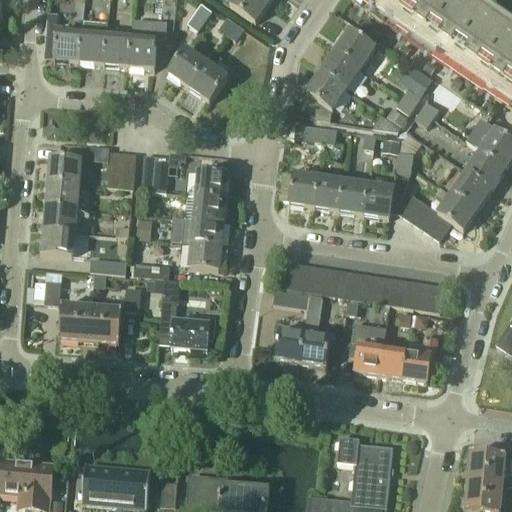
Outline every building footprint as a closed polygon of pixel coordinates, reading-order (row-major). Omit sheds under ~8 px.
[(257,0),(236,0),(229,11),(254,29),(269,8),(257,0)] [(257,0),(269,8),(274,0),(257,0)] [(511,34),(461,0),(354,0),(351,4),(511,114),(511,34)] [(211,18),(201,10),(187,30),(197,38),(211,18)] [(48,19),(44,65),(53,65),(56,35),(57,35),(59,35),(60,20),(48,19)] [(217,35),(226,41),(234,29),(226,23),(217,35)] [(367,24),(361,31),(372,39),(377,31),(367,24)] [(234,29),(226,41),(234,47),(243,35),(234,29)] [(378,32),(373,40),(380,44),(385,37),(378,32)] [(53,65),(53,67),(80,70),(82,37),(59,35),(57,35),(56,35),(53,65)] [(349,36),(335,56),(362,74),(376,54),(349,36)] [(82,37),(80,70),(105,72),(107,39),(82,37)] [(107,39),(105,72),(130,74),(132,42),(107,39)] [(130,74),(155,76),(157,44),(132,41),(132,42),(130,74)] [(404,49),(398,57),(405,62),(410,54),(404,49)] [(167,79),(188,94),(206,68),(185,53),(167,79)] [(335,56),(321,76),(348,95),(362,74),(335,56)] [(429,67),(424,74),(431,79),(436,72),(429,67)] [(206,68),(188,94),(209,109),(228,83),(206,68)] [(433,86),(410,70),(404,80),(426,95),(433,86)] [(309,117),(308,124),(329,127),(331,118),(332,119),(348,95),(321,76),(305,99),(309,102),(302,111),(309,117)] [(457,82),(451,89),(458,94),(463,86),(457,82)] [(437,85),(427,100),(448,114),(458,99),(437,85)] [(403,102),(415,110),(420,103),(408,95),(403,102)] [(396,113),(408,121),(415,110),(403,102),(396,113)] [(488,106),(482,113),(489,118),(495,111),(488,106)] [(426,108),(417,120),(430,128),(438,116),(426,108)] [(392,114),(386,123),(400,132),(406,124),(392,114)] [(373,131),(372,134),(396,138),(400,132),(386,123),(381,119),(373,131)] [(426,134),(430,128),(417,120),(414,125),(426,134)] [(293,145),(322,149),(323,135),(295,131),(293,145)] [(323,135),(322,149),(334,151),(336,137),(323,135)] [(511,148),(493,136),(478,157),(506,174),(511,165),(511,148)] [(373,156),(375,142),(365,141),(363,155),(373,156)] [(478,157),(464,178),(491,195),(506,174),(478,157)] [(107,193),(120,194),(122,160),(109,158),(107,193)] [(397,167),(411,176),(413,160),(398,158),(397,167)] [(122,160),(120,194),(132,195),(135,161),(122,160)] [(143,161),(140,196),(152,198),(153,187),(156,162),(143,161)] [(153,187),(152,198),(165,199),(169,164),(156,162),(153,187)] [(50,163),(48,188),(80,191),(82,166),(50,163)] [(397,167),(395,180),(411,182),(411,176),(397,167)] [(196,177),(194,202),(226,205),(228,180),(196,177)] [(464,178),(450,199),(477,216),(491,195),(464,178)] [(289,211),(311,214),(317,182),(293,179),(289,211)] [(317,182),(311,214),(338,218),(343,186),(317,182)] [(343,186),(338,218),(364,222),(368,190),(343,186)] [(48,188),(46,213),(78,216),(80,191),(48,188)] [(368,190),(364,222),(389,226),(394,194),(368,190)] [(436,218),(451,229),(462,237),(477,216),(450,199),(436,218)] [(188,201),(185,226),(191,226),(223,229),(226,205),(188,201)] [(438,247),(451,229),(436,218),(411,201),(398,219),(438,247)] [(46,213),(44,236),(76,239),(78,216),(46,213)] [(136,245),(149,247),(151,225),(138,224),(136,245)] [(191,226),(189,251),(221,254),(223,229),(191,226)] [(115,242),(128,244),(129,233),(116,232),(115,242)] [(42,260),(73,263),(76,239),(44,236),(42,260)] [(189,251),(187,274),(219,277),(221,254),(189,251)] [(89,278),(125,281),(126,268),(90,265),(89,278)] [(134,269),(132,282),(168,286),(169,272),(134,269)] [(290,269),(287,295),(298,297),(302,271),(290,269)] [(302,271),(298,297),(310,299),(312,289),(314,273),(302,271)] [(312,289),(310,299),(310,303),(321,305),(322,301),(326,275),(314,273),(312,289)] [(326,275),(322,301),(333,303),(335,289),(337,277),(326,275)] [(335,289),(333,303),(345,305),(349,278),(337,277),(335,289)] [(46,278),(46,288),(60,289),(61,289),(62,279),(61,279),(47,278),(46,278)] [(349,278),(345,305),(357,306),(361,280),(349,278)] [(361,280),(357,306),(368,308),(371,289),(372,282),(361,280)] [(371,289),(368,308),(380,310),(383,289),(384,284),(372,282),(371,289)] [(383,289),(380,310),(390,312),(392,312),(396,289),(396,286),(384,284),(383,289)] [(147,285),(146,295),(162,297),(163,287),(147,285)] [(161,309),(159,349),(171,349),(171,355),(207,358),(208,343),(213,343),(215,324),(192,322),(192,328),(175,327),(175,326),(176,310),(178,310),(180,287),(177,287),(165,286),(163,286),(163,287),(162,297),(161,309)] [(396,289),(392,312),(404,313),(408,289),(408,288),(396,286),(396,289)] [(46,288),(44,310),(57,311),(58,311),(60,289),(46,288)] [(408,289),(404,313),(413,315),(416,315),(420,289),(408,288),(408,289)] [(420,289),(416,315),(428,317),(431,291),(420,289)] [(431,291),(428,317),(439,319),(443,293),(431,291)] [(139,295),(126,294),(125,316),(137,317),(139,295)] [(275,298),(273,311),(308,316),(310,303),(275,298)] [(304,338),(300,371),(325,375),(330,342),(316,340),(321,305),(310,303),(308,316),(304,338)] [(363,310),(349,308),(347,321),(361,323),(363,310)] [(61,310),(58,346),(88,349),(91,313),(61,310)] [(91,313),(88,349),(118,351),(121,315),(91,313)] [(398,331),(410,333),(412,320),(400,318),(398,331)] [(414,333),(426,335),(429,323),(416,321),(414,333)] [(511,327),(496,353),(511,363),(511,327)] [(354,379),(379,382),(383,354),(368,351),(370,336),(357,334),(354,357),(357,357),(354,379)] [(274,367),(300,371),(304,338),(279,335),(274,367)] [(406,357),(402,386),(426,390),(430,368),(434,369),(437,347),(424,345),(422,359),(419,359),(419,356),(410,354),(410,357),(406,357)] [(383,354),(379,382),(402,386),(406,357),(404,357),(405,353),(395,352),(395,355),(383,354)] [(356,471),(351,511),(360,511),(385,511),(392,454),(358,451),(358,446),(339,444),(337,469),(356,471)] [(470,457),(467,489),(502,493),(505,461),(470,457)] [(0,470),(0,498),(17,500),(16,511),(49,511),(50,503),(53,472),(0,468),(0,470)] [(84,472),(81,510),(97,511),(146,511),(150,478),(84,472)] [(68,476),(57,475),(55,490),(66,491),(68,476)] [(189,484),(186,511),(267,511),(269,494),(222,490),(222,487),(189,484)] [(175,511),(176,490),(162,489),(160,511),(175,511)] [(467,489),(464,511),(499,511),(502,493),(467,489)]
